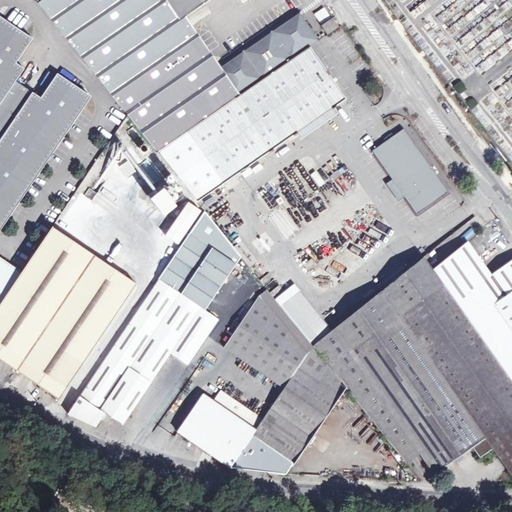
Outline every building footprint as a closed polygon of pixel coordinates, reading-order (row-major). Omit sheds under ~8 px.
[(102,83),(128,116),(157,152),(197,202),(346,98),(310,46),(318,40),(301,15),(227,67),(212,68),(205,57),(179,21),(164,0),(41,0),(38,3),(102,83)] [(164,0),(179,21),(209,0),(164,0)] [(235,56),(205,57),(212,68),(227,67),(301,15),(299,11),(235,56)] [(33,39),(1,17),(0,18),(0,227),(90,96),(58,74),(41,99),(16,82),(25,69),(16,64),(33,39)] [(332,17),(321,25),(328,34),(338,26),(332,17)] [(372,150),(418,214),(450,191),(404,127),(393,135),(372,150)] [(171,186),(164,191),(172,201),(179,197),(171,186)] [(172,201),(164,191),(157,197),(164,207),(172,201)] [(189,205),(168,236),(179,243),(199,211),(189,205)] [(205,212),(160,279),(70,411),(95,428),(105,415),(122,428),(174,353),(190,365),(201,348),(220,320),(206,310),(232,271),(241,257),(205,212)] [(0,306),(0,358),(60,398),(136,283),(53,227),(23,272),(0,306)] [(511,260),(491,275),(469,243),(432,269),(424,258),(333,330),(313,347),(307,354),(260,295),(224,347),(237,356),(284,388),(255,431),(211,401),(203,395),(178,432),(230,467),(286,474),(336,402),(346,385),(350,379),(400,445),(415,434),(423,445),(442,471),(444,470),(442,468),(477,443),(482,450),(487,447),(490,451),(492,449),(489,445),(490,444),(511,475),(511,260)] [(176,249),(171,246),(165,256),(169,259),(176,249)] [(313,347),(333,330),(302,289),(281,307),(313,347)] [(350,379),(346,385),(403,460),(408,456),(400,445),(350,379)] [(415,434),(400,445),(408,456),(423,445),(415,434)]
